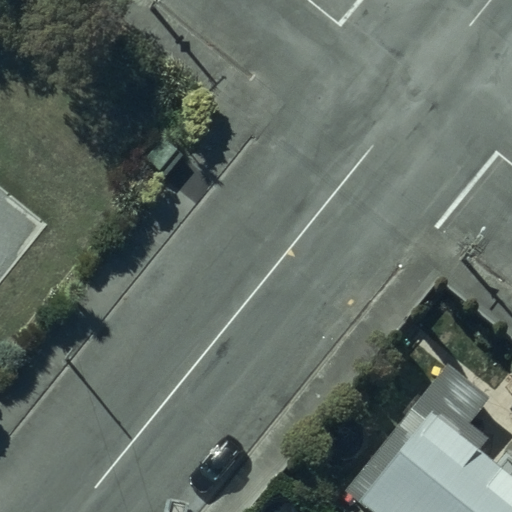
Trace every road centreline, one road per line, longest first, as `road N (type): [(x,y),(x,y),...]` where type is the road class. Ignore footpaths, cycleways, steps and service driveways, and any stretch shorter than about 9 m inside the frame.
road 1 (residential): [(77,511),(419,91)]
road 2 (residential): [(306,0),(419,91)]
